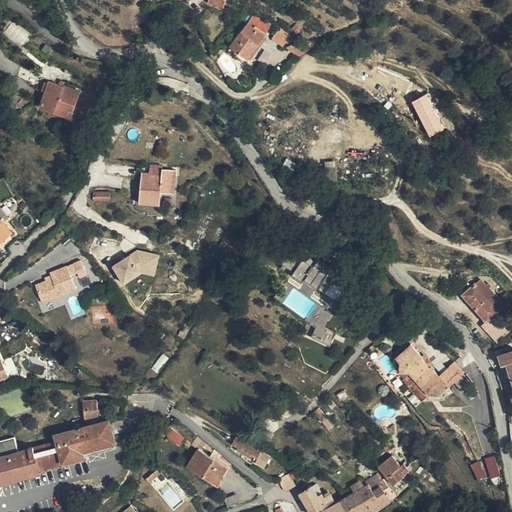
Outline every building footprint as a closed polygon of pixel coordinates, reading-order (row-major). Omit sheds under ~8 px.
[(12,21),(3,33),(21,46),(30,34),(12,21)] [(302,29),(296,23),(291,28),(297,34),(302,29)] [(247,59),(265,34),(255,26),(254,28),(248,24),(230,47),(247,59)] [(291,37),(280,28),(272,39),(283,47),(291,37)] [(40,43),(35,38),(31,44),(36,49),(40,43)] [(316,45),(311,41),(303,41),(300,42),(292,45),(287,48),(299,57),(316,45)] [(22,64),(21,64),(14,75),(25,83),(32,71),(22,64)] [(44,92),(39,108),(71,119),(80,91),(65,86),(65,87),(64,86),(59,85),(48,81),(48,83),(44,92)] [(427,94),(411,101),(429,137),(445,130),(427,94)] [(140,203),(160,205),(161,192),(174,192),(176,170),(166,169),(166,172),(162,172),(150,171),(150,176),(142,175),(140,203)] [(0,235),(9,228),(5,224),(6,223),(5,222),(2,218),(5,216),(0,209),(0,235)] [(9,228),(0,235),(0,244),(13,233),(9,228)] [(216,234),(208,228),(204,234),(213,239),(216,234)] [(233,255),(241,260),(247,252),(238,247),(233,255)] [(137,250),(112,267),(123,285),(141,274),(155,277),(159,255),(137,250)] [(235,268),(239,263),(223,252),(220,258),(235,268)] [(324,293),(338,273),(319,259),(314,267),(303,259),(292,275),(302,282),(304,279),(324,293)] [(81,263),(74,265),(80,279),(87,276),(81,263)] [(49,282),(49,303),(77,291),(67,268),(51,276),(53,281),(49,282)] [(486,322),(503,306),(488,290),(490,287),(487,284),(484,286),(480,280),(463,296),(486,322)] [(45,305),(49,303),(49,282),(37,287),(45,305)] [(367,310),(354,301),(349,309),(362,318),(367,310)] [(423,358),(410,344),(396,359),(399,363),(399,373),(409,373),(417,382),(429,395),(439,396),(461,376),(451,364),(439,375),(432,367),(431,368),(422,359),(423,358)] [(511,351),(499,355),(502,365),(507,363),(511,378),(511,351)] [(505,366),(511,387),(511,378),(507,363),(502,365),(503,367),(505,366)] [(409,373),(399,373),(397,375),(409,388),(417,382),(409,373)] [(422,401),(429,395),(417,382),(409,388),(421,402),(422,401)] [(85,421),(99,419),(97,401),(83,402),(85,421)] [(323,422),(327,417),(319,408),(314,413),(323,422)] [(121,419),(110,420),(113,434),(124,431),(121,419)] [(110,420),(80,428),(56,435),(57,442),(0,457),(0,480),(40,470),(84,457),(84,456),(83,452),(116,443),(113,434),(110,420)] [(170,429),(165,436),(179,445),(184,437),(170,429)] [(258,458),(262,451),(236,437),(232,444),(258,458)] [(182,442),(190,449),(192,444),(185,438),(182,442)] [(117,447),(116,443),(83,452),(84,456),(117,447)] [(205,474),(218,483),(228,468),(198,449),(188,466),(204,476),(205,474)] [(494,455),(484,458),(490,479),(500,476),(494,455)] [(392,456),(378,468),(382,472),(393,486),(404,477),(409,470),(404,464),(401,466),(392,456)] [(84,457),(40,470),(42,475),(87,462),(84,457)] [(471,464),(477,481),(486,478),(480,461),(471,464)] [(149,484),(162,473),(159,469),(146,480),(149,484)] [(40,470),(0,480),(0,487),(1,487),(42,475),(40,470)] [(285,491),(295,486),(292,480),(298,477),(294,471),(279,481),(285,491)] [(217,485),(218,483),(205,474),(204,476),(217,485)] [(355,493),(344,499),(340,501),(346,511),(370,511),(396,496),(379,474),(366,482),(367,485),(364,487),(355,493)] [(362,483),(353,489),(355,493),(364,487),(362,483)] [(318,496),(312,486),(300,493),(311,511),(321,511),(324,510),(322,506),(334,499),(330,494),(324,498),(322,494),(318,496)] [(346,511),(340,501),(336,503),(334,499),(322,506),(324,510),(324,511),(346,511)]
